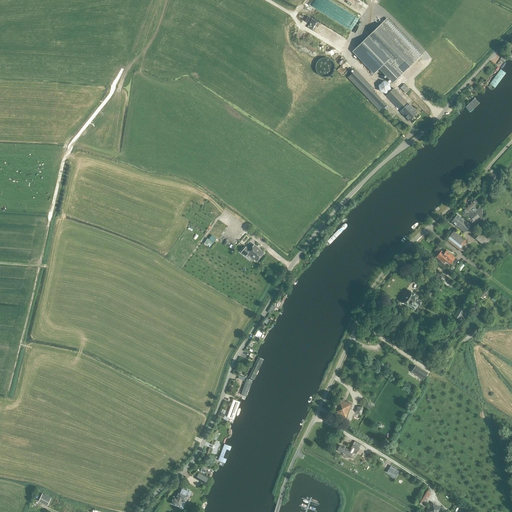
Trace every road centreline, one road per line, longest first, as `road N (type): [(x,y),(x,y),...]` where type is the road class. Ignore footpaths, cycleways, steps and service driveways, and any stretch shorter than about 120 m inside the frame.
road 1 (unclassified): [(141,511),(199,450),(233,364),(311,239),(511,34)]
road 2 (unclassified): [(281,495),(371,289),(511,142)]
road 3 (track): [(8,390),(39,265),(176,274),(218,218),(293,265)]
road 4 (track): [(155,0),(112,91),(70,145)]
road 5 (track): [(440,115),(406,77),(425,59),(371,7),(375,0)]
road 6 (track): [(68,149),(39,265),(0,262)]
